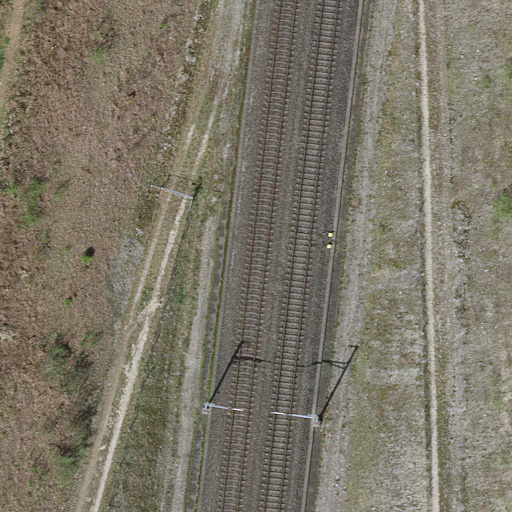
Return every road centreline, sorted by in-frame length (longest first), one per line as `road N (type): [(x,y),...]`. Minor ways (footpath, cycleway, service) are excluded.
road 1 (track): [(197,0),(93,511)]
road 2 (track): [(401,0),(333,511)]
road 3 (track): [(434,0),(447,511)]
